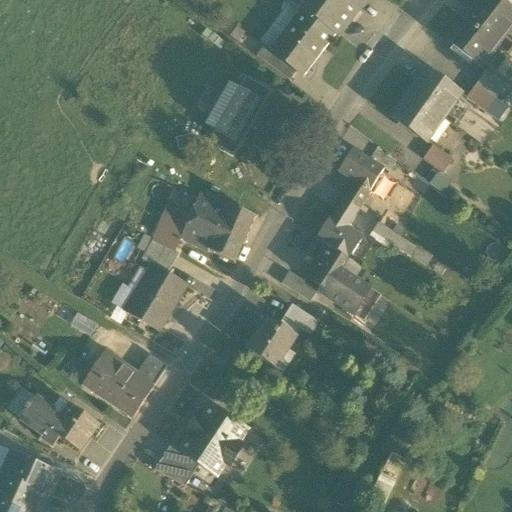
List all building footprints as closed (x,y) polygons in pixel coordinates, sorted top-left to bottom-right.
[(293,4),(305,13),(335,37),(348,20),(350,21),(358,11),(355,9),(362,0),(304,0),(299,7),(293,3),(293,4)] [(479,0),(445,43),(478,69),(511,25),(511,10),(498,0),(479,0)] [(334,38),(335,37),(305,13),(274,54),(273,55),(296,73),(303,78),(304,77),(303,76),(315,60),(314,59),(331,36),(334,38)] [(256,58),(289,82),(296,73),(273,55),(274,54),(264,47),(256,58)] [(426,71),(409,95),(443,119),(459,95),(460,94),(426,71)] [(484,73),(475,86),(494,100),(504,87),(484,73)] [(207,143),(231,156),(269,92),(245,78),(239,90),(229,84),(204,125),(214,132),(207,143)] [(484,114),(494,100),(475,86),(465,99),(484,114)] [(425,143),(443,119),(409,95),(391,119),(425,143)] [(508,109),(494,100),(484,114),(498,123),(508,109)] [(422,161),(442,175),(452,161),(432,147),(422,161)] [(358,186),(350,199),(360,206),(383,170),(369,161),(352,150),(337,173),(358,186)] [(369,161),(383,170),(388,163),(373,154),(369,161)] [(450,185),(436,175),(429,185),(442,196),(450,185)] [(198,199),(189,219),(179,239),(208,253),(226,211),(198,199)] [(354,215),(360,206),(350,199),(343,209),(354,215)] [(208,253),(234,265),(255,218),(228,206),(226,211),(208,253)] [(172,251),(179,239),(189,219),(166,207),(153,240),(172,251)] [(316,241),(325,246),(347,261),(362,238),(346,228),(354,215),(343,209),(335,221),(331,218),(316,241)] [(371,234),(408,258),(415,248),(378,224),(371,234)] [(157,270),(167,276),(179,255),(172,251),(153,240),(141,261),(152,267),(157,270)] [(341,271),(347,261),(325,246),(304,278),(327,293),(324,298),(353,317),(370,290),(354,279),(341,271)] [(432,258),(415,248),(408,258),(426,269),(432,258)] [(341,271),(354,279),(361,269),(347,261),(341,271)] [(152,267),(137,292),(142,295),(157,270),(152,267)] [(125,313),(159,333),(186,287),(167,276),(157,270),(142,295),(137,292),(125,313)] [(281,285),(309,303),(316,292),(303,284),(304,283),(288,273),(281,285)] [(381,296),(370,290),(353,317),(363,323),(381,296)] [(283,320),(290,324),(299,311),(292,306),(283,320)] [(315,321),(299,311),(290,324),(306,335),(315,321)] [(246,350),(274,369),(286,351),(295,337),(269,319),(257,337),(255,335),(246,350)] [(92,334),(109,344),(114,335),(98,325),(92,334)] [(418,359),(406,350),(398,360),(411,369),(418,359)] [(286,351),(274,369),(283,375),(295,357),(286,351)] [(82,387),(111,407),(134,373),(105,353),(93,370),(82,387)] [(138,376),(154,388),(167,369),(157,362),(150,358),(138,376)] [(73,381),(82,387),(93,370),(84,363),(73,381)] [(138,376),(134,373),(111,407),(132,421),(154,388),(138,376)] [(55,445),(59,439),(54,436),(65,420),(61,418),(62,416),(53,409),(36,398),(19,422),(41,438),(43,436),(55,445)] [(53,409),(62,416),(69,407),(60,400),(53,409)] [(69,407),(62,416),(61,418),(65,420),(54,436),(59,439),(78,453),(98,425),(70,406),(69,407)] [(180,453),(216,477),(225,463),(229,466),(241,448),(237,445),(246,431),(227,418),(226,414),(221,415),(210,407),(202,419),(196,420),(186,435),(188,441),(180,452),(180,453)] [(153,472),(185,488),(193,476),(209,487),(216,477),(180,453),(180,452),(171,446),(153,472)] [(0,475),(2,476),(12,454),(0,448),(0,475)] [(12,454),(2,476),(44,495),(48,497),(58,474),(12,454)] [(0,511),(36,511),(44,495),(2,476),(0,475),(0,511)] [(369,499),(384,505),(396,482),(381,475),(369,499)]
